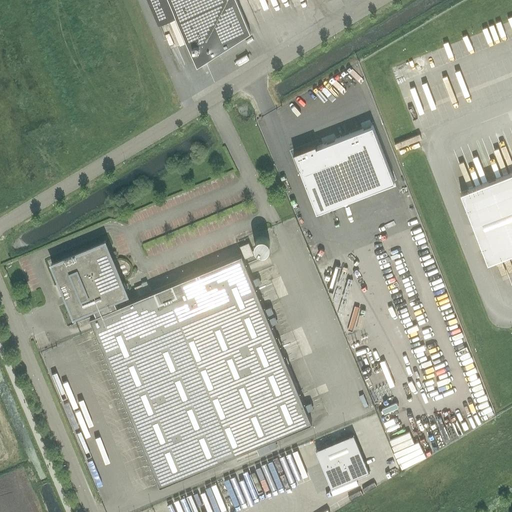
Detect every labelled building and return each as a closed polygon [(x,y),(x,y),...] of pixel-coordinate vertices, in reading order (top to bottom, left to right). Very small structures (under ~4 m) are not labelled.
[(149,0),(160,25),(177,18),(198,65),(250,33),(236,0),(149,0)] [(395,181),(373,125),(317,147),(316,144),(294,152),(300,168),(300,167),(317,212),(395,181)] [(419,133),(394,143),(398,154),(423,144),(419,133)] [(511,172),(461,192),(488,262),(511,253),(511,172)] [(131,223),(169,209),(166,201),(128,215),(131,223)] [(143,241),(150,258),(190,242),(186,233),(183,234),(180,228),(173,231),(170,224),(173,223),(171,220),(166,222),(168,225),(142,235),(145,241),(143,241)] [(261,252),(264,252),(267,251),(270,248),(270,244),(270,241),(267,238),(264,237),(261,237),(258,238),(256,241),(255,244),(256,248),(258,251),(261,252)] [(117,306),(115,300),(128,294),(105,240),(52,263),(74,317),(94,309),(96,315),(90,317),(160,486),(312,423),(244,259),(245,258),(255,255),(249,242),(240,246),(243,254),(131,300),(117,306)] [(146,293),(151,291),(147,281),(141,283),(146,293)] [(138,297),(146,293),(142,284),(134,287),(138,297)] [(353,434),(315,450),(331,488),(369,472),(353,434)]
